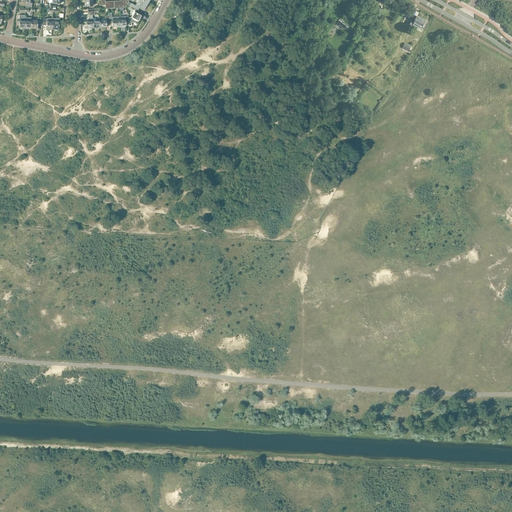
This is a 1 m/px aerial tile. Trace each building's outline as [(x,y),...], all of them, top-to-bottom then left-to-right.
[(144,11),(148,4),(141,0),(138,0),(135,6),(128,2),(127,5),(130,6),(135,10),(138,11),(139,8),(144,11)] [(142,13),(138,11),(135,10),(131,18),(128,18),(128,23),(128,26),(131,26),(131,23),(133,22),(136,24),(142,13)] [(99,21),(99,28),(106,27),(106,24),(109,23),(108,16),(105,16),(105,20),(99,21)] [(108,16),(109,23),(112,23),(112,27),(118,27),(118,17),(112,17),(112,16),(108,16)] [(118,17),(118,27),(125,26),(125,23),(128,23),(128,18),(128,16),(125,16),(118,17)] [(426,21),(417,16),(412,25),(421,30),(426,21)] [(340,25),(344,29),(349,23),(341,17),(335,24),(339,27),(340,25)] [(52,29),(52,18),(46,18),(46,19),(43,19),(42,25),(46,25),(46,29),(52,29)] [(37,21),(31,21),(31,29),(37,29),(37,25),(40,25),(41,19),(37,19),(37,21)] [(402,48),(405,49),(408,51),(411,47),(405,43),(402,48)] [(320,80),(326,73),(323,70),(317,77),(320,80)]
